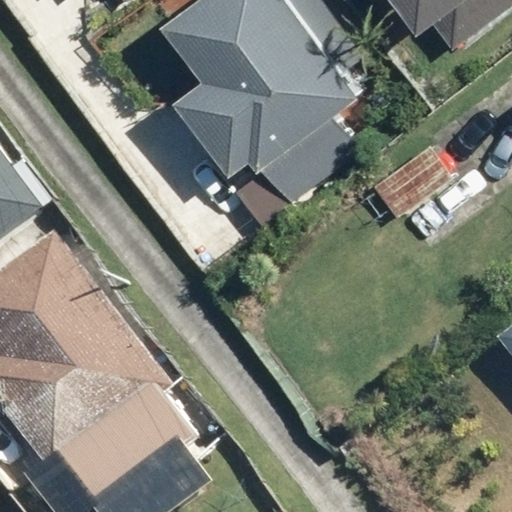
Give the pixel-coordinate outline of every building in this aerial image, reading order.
[(123,0),(131,10),(144,0),(123,0)] [(374,91),(301,0),(205,0),(176,23),(218,75),(183,103),(240,174),(259,159),(296,205),(369,147),(343,115),(374,91)] [(511,0),(409,0),(429,29),(444,18),(463,45),(511,10),(511,0)] [(0,244),(51,207),(0,137),(0,244)] [(461,176),(437,141),(376,183),(400,218),(461,176)] [(188,388),(65,233),(0,284),(0,356),(8,366),(0,372),(0,389),(97,511),(124,511),(209,445),(173,400),(188,388)]
